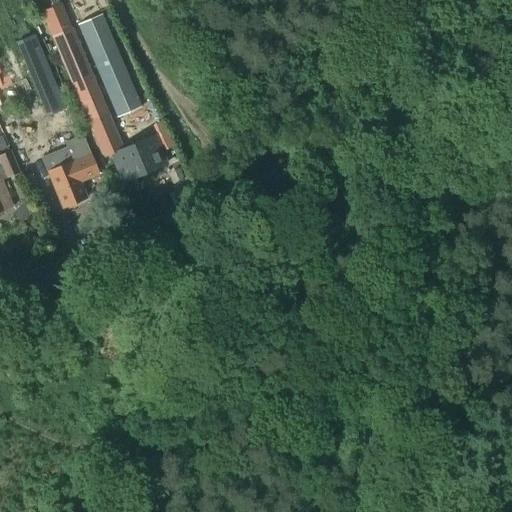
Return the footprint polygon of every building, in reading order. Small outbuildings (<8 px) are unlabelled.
[(100,16),(78,26),(117,117),(138,107),(100,16)] [(123,183),(164,165),(152,137),(122,150),(71,29),(51,37),(102,159),(112,155),(123,183)] [(58,95),(34,36),(15,44),(40,102),(58,95)] [(79,182),(87,179),(85,174),(95,170),(89,155),(81,134),(64,141),(66,146),(41,156),(62,208),(70,205),(86,199),(79,182)] [(0,211),(12,206),(1,179),(18,172),(11,152),(0,156),(0,211)]
